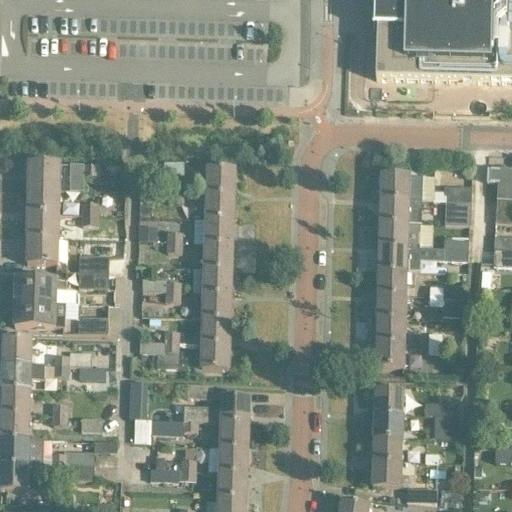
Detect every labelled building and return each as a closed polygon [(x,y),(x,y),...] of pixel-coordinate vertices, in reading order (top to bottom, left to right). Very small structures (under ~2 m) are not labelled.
[(511,0),(374,0),(374,33),(378,33),(376,84),(511,88),(511,0)] [(61,195),(61,185),(62,170),(29,169),(28,194),(61,195)] [(99,172),(84,171),(83,182),(98,183),(99,172)] [(207,200),(234,200),(235,175),(208,175),(207,200)] [(511,175),(487,175),(486,188),(497,188),(496,205),(511,205),(511,175)] [(380,205),(422,206),(422,183),(409,182),(381,181),(380,205)] [(184,199),(185,190),(168,189),(168,198),(184,199)] [(445,209),(471,209),(471,194),(444,193),(444,199),(434,198),(434,207),(445,208),(445,209)] [(60,220),(61,195),(28,194),(28,219),(60,220)] [(184,208),(184,199),(168,198),(167,208),(184,208)] [(234,200),(207,200),(206,225),(233,225),(234,200)] [(421,231),(422,207),(422,206),(380,205),(380,229),(420,230),(420,231),(421,231)] [(511,230),(511,205),(496,205),(495,229),(511,230)] [(82,220),(98,221),(99,210),(83,209),(82,220)] [(470,231),(471,209),(445,209),(445,231),(470,231)] [(60,245),(60,220),(28,219),(27,244),(60,245)] [(98,232),(98,221),(82,220),(82,231),(98,232)] [(232,250),(233,225),(206,225),(205,250),(232,250)] [(379,253),(419,254),(420,231),(420,230),(380,229),(379,253)] [(138,231),(138,247),(151,247),(153,247),(154,247),(156,247),(157,232),(153,232),(138,231)] [(183,249),(183,238),(168,238),(167,248),(183,249)] [(448,242),(443,245),(443,255),(468,256),(468,243),(448,242)] [(494,256),(511,256),(511,242),(495,242),(494,256)] [(59,270),(60,245),(27,244),(27,270),(59,270)] [(182,258),(183,249),(167,248),(167,258),(182,258)] [(232,275),(232,250),(205,250),(204,274),(232,275)] [(468,268),(468,256),(443,255),(419,254),(379,253),(378,277),(408,278),(419,278),(419,266),(468,268)] [(511,256),(494,256),(494,271),(511,272),(511,275),(511,274),(511,256)] [(79,279),(108,280),(109,263),(80,262),(79,279)] [(232,275),(204,274),(204,299),(231,300),(232,275)] [(407,302),(408,278),(378,277),(378,301),(407,302)] [(108,295),(108,280),(79,279),(79,294),(108,295)] [(15,309),(58,310),(58,296),(66,296),(66,286),(16,284),(15,309)] [(167,286),(162,286),(142,285),(142,297),(166,298),(181,299),(181,288),(167,287),(167,286)] [(430,302),(460,303),(460,302),(462,302),(462,290),(443,290),(443,293),(431,293),(430,302)] [(180,307),(181,299),(166,298),(165,306),(180,307)] [(230,325),(231,300),(204,299),(192,299),(192,325),(202,325),(202,324),(230,325)] [(406,326),(407,302),(378,301),(377,325),(406,326)] [(459,322),(460,303),(430,302),(430,311),(444,311),(443,321),(459,322)] [(58,310),(15,309),(14,333),(65,334),(65,326),(66,311),(58,310)] [(78,324),(78,340),(108,341),(108,325),(78,324)] [(229,350),(230,325),(202,324),(202,325),(201,349),(229,350)] [(406,336),(406,326),(377,325),(376,349),(406,350),(406,336)] [(163,348),(179,349),(180,338),(164,337),(163,348)] [(442,351),(442,339),(429,339),(429,350),(442,351)] [(3,370),(32,371),(33,345),(4,344),(3,370)] [(179,349),(163,348),(140,347),(140,359),(158,360),(158,373),(178,373),(179,349)] [(229,376),(229,350),(201,349),(200,375),(229,376)] [(405,374),(406,350),(376,349),(376,373),(405,374)] [(81,373),(91,373),(91,359),(70,358),(70,363),(55,362),(54,372),(70,372),(81,372),(81,373)] [(32,384),(45,384),(45,372),(32,371),(3,370),(3,395),(31,396),(32,384)] [(54,382),(57,382),(70,383),(70,372),(54,372),(54,382)] [(91,373),(81,373),(80,385),(105,386),(105,374),(91,373)] [(143,400),(144,387),(130,386),(129,399),(143,400)] [(214,391),(188,390),(187,403),(213,405),(214,391)] [(31,421),(31,396),(3,395),(2,420),(31,421)] [(374,420),(403,421),(403,397),(375,396),(374,420)] [(207,428),(220,428),(249,429),(250,404),(221,403),(221,414),(185,413),(184,424),(179,424),(178,427),(198,427),(207,427),(207,428)] [(440,423),(459,424),(459,405),(440,405),(440,412),(428,412),(428,422),(440,422),(440,423)] [(53,422),(69,422),(69,411),(53,411),(53,422)] [(30,446),(31,421),(2,420),(1,445),(30,446)] [(403,445),(403,421),(374,420),(374,444),(403,445)] [(69,431),(69,422),(53,422),(52,431),(69,431)] [(459,434),(459,424),(440,423),(440,434),(459,434)] [(198,427),(178,427),(179,427),(152,426),(151,440),(184,441),(184,436),(197,437),(198,427)] [(248,454),(249,429),(220,428),(219,453),(248,454)] [(402,469),(403,445),(374,444),(373,468),(402,469)] [(29,469),(43,469),(43,460),(44,446),(30,446),(1,445),(0,470),(29,471),(29,469)] [(247,480),(248,454),(219,453),(218,479),(247,480)] [(511,455),(496,455),(495,468),(511,468),(511,455)] [(51,470),(94,471),(94,459),(74,459),(66,459),(66,461),(51,460),(51,470)] [(439,459),(426,460),(426,469),(439,469),(439,459)] [(156,462),(155,474),(164,475),(165,462),(156,462)] [(196,467),(182,466),(181,476),(196,477),(196,467)] [(402,470),(402,469),(373,468),(372,493),(402,493),(403,481),(414,481),(414,470),(402,470)] [(94,487),(94,471),(51,470),(43,469),(29,469),(29,471),(0,470),(0,482),(0,495),(41,497),(43,495),(44,493),(45,478),(53,478),(52,481),(66,481),(66,486),(94,487)] [(164,475),(155,474),(150,475),(150,487),(179,488),(179,475),(164,475)] [(195,487),(196,477),(181,476),(181,486),(195,487)] [(246,505),(247,480),(218,479),(217,504),(246,505)] [(436,511),(437,495),(407,494),(407,509),(430,511),(436,511)] [(441,496),(439,511),(461,511),(463,498),(441,496)]
